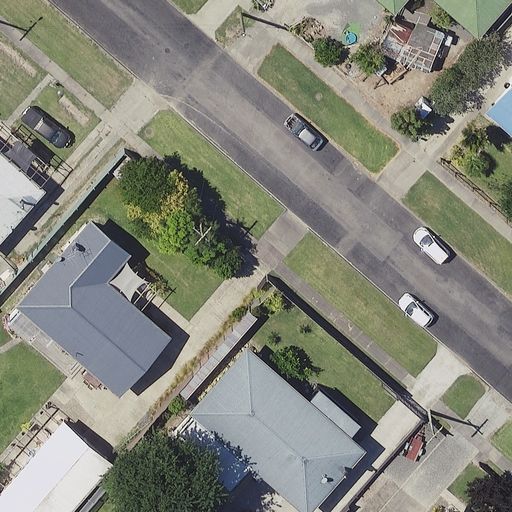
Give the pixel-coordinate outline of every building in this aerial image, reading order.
[(439,0),(475,31),(502,0),(385,0),(392,5),(396,0),(439,0)] [(511,72),(484,105),(511,129),(511,72)] [(0,236),(47,184),(0,142),(0,236)] [(19,295),(123,387),(175,329),(110,272),(134,245),(94,210),(19,295)] [(190,406),(303,505),(361,440),(248,340),(190,406)] [(70,511),(118,459),(66,413),(0,486),(0,511),(70,511)] [(462,511),(446,497),(432,511),(462,511)]
